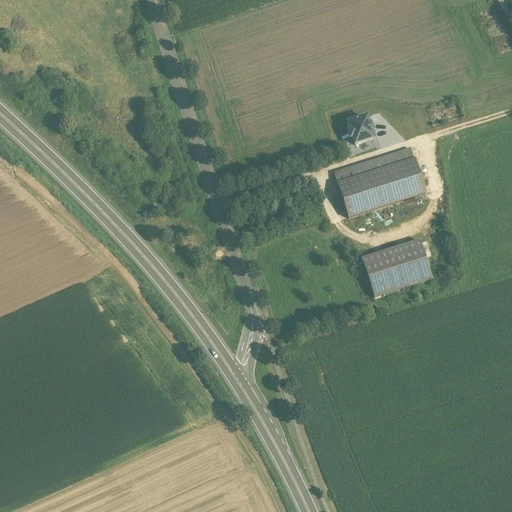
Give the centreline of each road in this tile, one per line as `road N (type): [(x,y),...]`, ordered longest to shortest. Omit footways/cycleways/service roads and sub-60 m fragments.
road 1 (track): [(281,511),(258,462),(143,301),(0,156)]
road 2 (primary): [(229,368),(150,263),(0,113)]
road 3 (unclassified): [(248,305),(153,0)]
road 4 (track): [(511,109),(330,168)]
road 5 (primary): [(311,511),(239,383)]
